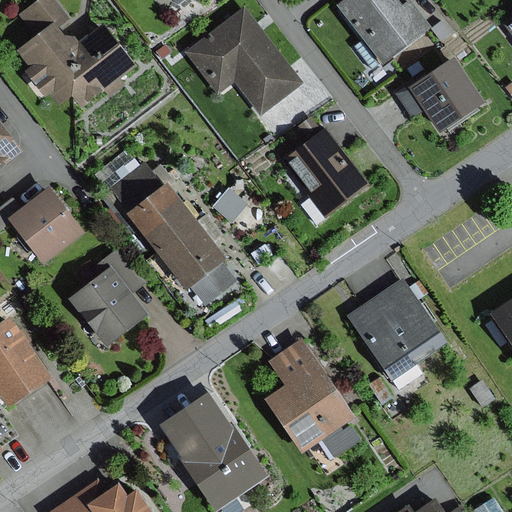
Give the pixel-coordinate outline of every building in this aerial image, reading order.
[(52,0),(39,0),(19,16),(35,37),(57,20),(64,15),(52,0)] [(392,0),(346,0),(334,9),(381,68),(428,31),(407,4),(400,10),(392,0)] [(242,8),(182,55),(212,93),(229,80),(261,120),(304,86),(242,8)] [(511,18),(501,28),(511,42),(511,18)] [(56,109),(69,99),(76,46),(57,20),(35,37),(14,53),(28,71),(22,76),(42,101),(47,97),(56,109)] [(76,46),(69,99),(79,112),(102,94),(108,102),(125,88),(121,82),(137,69),(102,25),(76,46)] [(452,57),(394,96),(411,120),(422,113),(438,137),(485,105),(452,57)] [(0,170),(20,155),(0,129),(0,170)] [(325,130),(282,163),(309,198),(299,206),(316,228),(369,187),(325,130)] [(146,165),(109,193),(202,313),(238,284),(146,165)] [(229,190),(213,209),(231,224),(247,206),(229,190)] [(43,192),(5,218),(36,264),(74,238),(43,192)] [(108,273),(128,298),(146,284),(119,248),(100,262),(108,273)] [(108,273),(69,303),(78,315),(84,329),(95,337),(104,349),(144,319),(128,298),(108,273)] [(380,296),(346,318),(388,381),(442,346),(399,283),(380,296)] [(511,302),(488,319),(511,353),(511,302)] [(6,322),(0,326),(0,402),(6,411),(48,384),(6,322)] [(285,390),(263,405),(299,458),(322,443),(340,431),(354,421),(301,342),(268,365),(285,390)] [(262,478),(206,396),(157,428),(213,511),(262,478)] [(0,413),(0,449),(16,438),(0,413)] [(340,431),(322,443),(334,460),(360,443),(350,428),(341,433),(340,431)] [(118,441),(108,447),(124,471),(133,465),(118,441)] [(98,482),(55,511),(145,511),(133,494),(124,500),(115,488),(107,494),(98,482)] [(499,511),(492,500),(473,511),(499,511)] [(409,511),(407,508),(400,511),(439,511),(432,502),(417,511),(409,511)]
